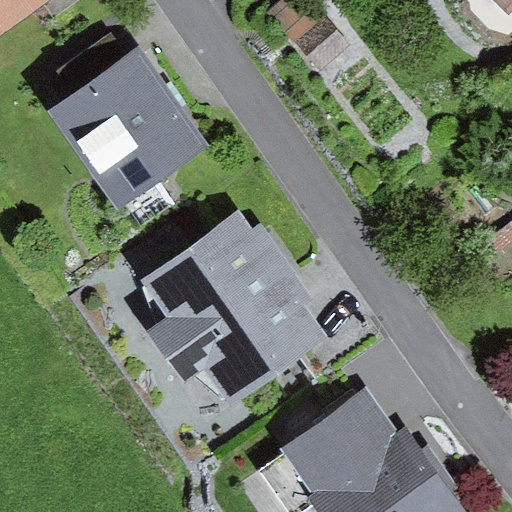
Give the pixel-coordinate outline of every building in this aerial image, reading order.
[(0,0),(0,25),(38,0),(0,0)] [(314,0),(301,0),(279,19),(324,75),(355,50),(314,0)] [(511,0),(494,0),(506,14),(511,6),(511,0)] [(144,50),(56,106),(116,199),(204,143),(144,50)] [(164,319),(147,331),(212,427),(334,344),(243,210),(138,281),(164,319)] [(458,511),(371,388),(278,452),(319,511),(458,511)]
